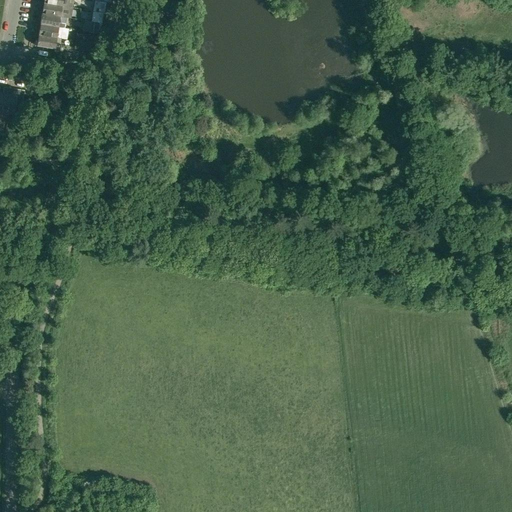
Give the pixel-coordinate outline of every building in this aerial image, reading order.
[(95,0),(94,0),(93,11),(104,13),(106,4),(106,2),(95,0)] [(61,16),(62,5),(44,2),(42,13),(61,16)] [(93,11),(92,21),(102,23),(104,13),(93,11)] [(60,22),(61,16),(42,13),(40,24),(63,28),(65,28),(65,23),(60,22)] [(57,38),(61,38),(63,28),(40,24),(39,35),(57,38)] [(60,44),(61,38),(57,38),(39,35),(37,45),(55,48),(54,52),(59,53),(60,44)] [(22,107),(24,89),(3,86),(2,94),(0,93),(0,109),(14,112),(14,106),(22,107)] [(36,140),(38,134),(21,129),(19,135),(36,140)]
